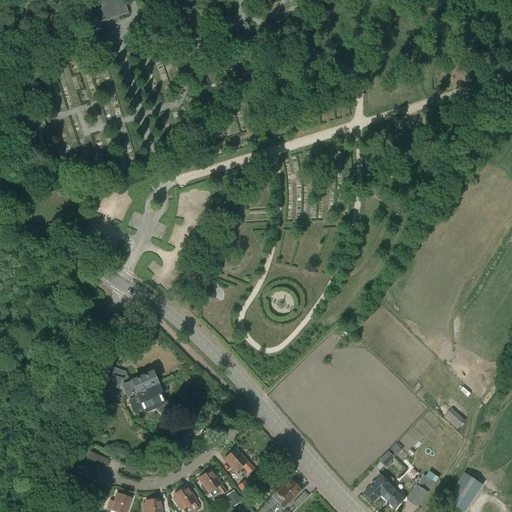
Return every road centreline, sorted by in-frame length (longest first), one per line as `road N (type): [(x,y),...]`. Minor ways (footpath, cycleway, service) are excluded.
road 1 (residential): [(24,511),(122,284)]
road 2 (residential): [(260,405),(162,483),(139,486),(90,470)]
road 3 (unclassified): [(260,405),(178,322),(122,284)]
road 4 (unclassified): [(357,511),(260,405)]
road 5 (unclassified): [(122,284),(0,215)]
road 6 (track): [(422,511),(470,425),(454,393)]
